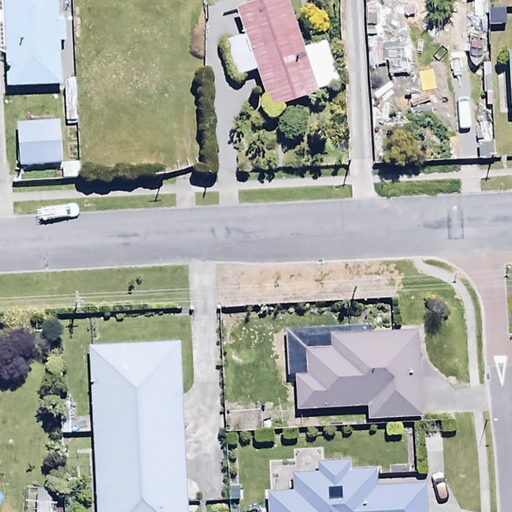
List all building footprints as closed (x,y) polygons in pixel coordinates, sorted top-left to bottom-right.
[(0,0),(0,48),(3,49),(5,85),(59,83),(56,0),(0,0)] [(241,34),(223,40),(236,79),(255,73),(266,107),(339,83),(324,39),(302,46),(287,0),(253,0),(233,7),(241,34)] [(201,3),(179,2),(177,36),(200,37),(201,3)] [(16,124),(19,167),(60,164),(57,121),(16,124)] [(425,411),(419,323),(331,328),(332,343),(306,344),(308,369),(296,370),(298,405),(369,401),(369,414),(425,411)] [(187,511),(178,335),(84,340),(93,511),(187,511)] [(426,511),(425,480),(374,483),(373,468),(347,470),(347,460),(314,462),(315,471),(289,473),(290,488),(266,489),(266,511),(426,511)]
